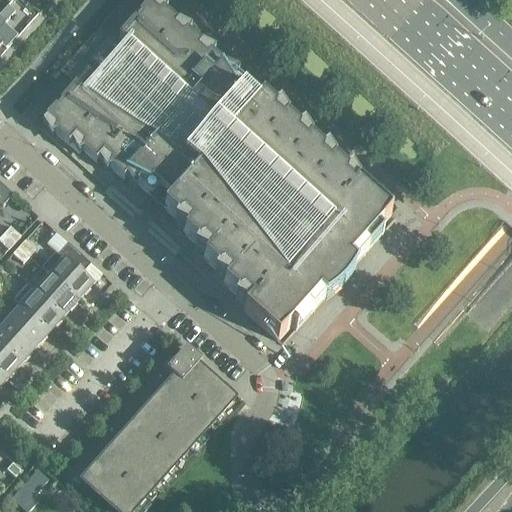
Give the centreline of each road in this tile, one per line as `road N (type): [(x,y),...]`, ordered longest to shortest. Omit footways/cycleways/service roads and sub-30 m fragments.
road 1 (residential): [(250,511),(251,425),(268,372),(176,290)]
road 2 (residential): [(0,132),(176,290)]
road 3 (secondary): [(383,0),(511,117)]
